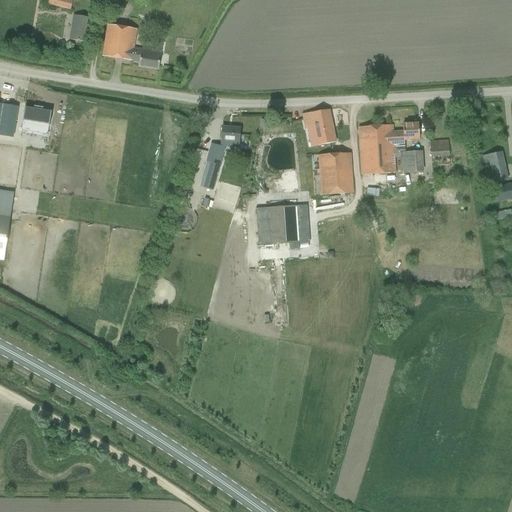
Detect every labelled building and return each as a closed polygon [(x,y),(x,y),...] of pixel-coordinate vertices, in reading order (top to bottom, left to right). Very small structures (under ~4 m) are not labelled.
[(69,11),(72,0),(46,0),(46,4),(69,11)] [(98,0),(97,5),(118,9),(119,0),(98,0)] [(73,16),(71,30),(69,40),(86,43),(90,19),(73,16)] [(107,25),(103,47),(102,57),(139,62),(138,66),(158,69),(162,44),(151,42),(150,51),(133,49),(136,29),(107,25)] [(12,117),(14,102),(16,92),(0,89),(0,114),(2,115),(12,117)] [(43,108),(33,106),(33,109),(24,108),(23,115),(21,131),(25,132),(25,131),(29,132),(30,129),(39,131),(38,133),(42,134),(47,135),(49,119),(50,119),(51,112),(42,111),(43,108)] [(317,146),(335,143),(328,110),(302,115),(305,128),(313,127),(317,146)] [(358,128),(359,138),(361,175),(395,173),(393,155),(396,154),(396,151),(399,151),(399,152),(404,152),(403,140),(419,139),(418,124),(402,125),(403,132),(392,132),(392,125),(358,128)] [(239,142),(240,129),(222,127),(221,140),(239,142)] [(429,143),(430,153),(431,158),(449,156),(447,141),(429,143)] [(211,144),(209,154),(206,162),(218,165),(223,149),(224,149),(224,148),(211,144)] [(421,151),(401,153),(402,173),(422,171),(421,151)] [(481,156),(484,166),(487,184),(507,179),(501,152),(481,156)] [(308,156),(308,166),(312,225),(334,223),(332,194),(352,193),(350,154),(308,156)] [(511,194),(511,180),(488,186),(491,200),(509,196),(511,194)] [(0,260),(4,261),(10,220),(14,194),(0,192),(0,260)] [(271,246),(298,243),(296,206),(268,208),(271,246)] [(271,269),(271,300),(295,299),(294,268),(271,269)]
